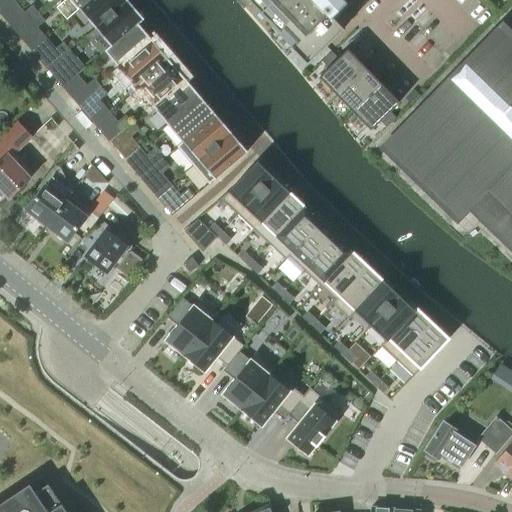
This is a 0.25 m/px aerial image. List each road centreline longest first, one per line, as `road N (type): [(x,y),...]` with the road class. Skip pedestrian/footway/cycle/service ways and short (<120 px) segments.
road 1 (residential): [(501,511),(420,494),(270,482),(236,464),(92,346)]
road 2 (residential): [(92,346),(174,242),(0,38)]
